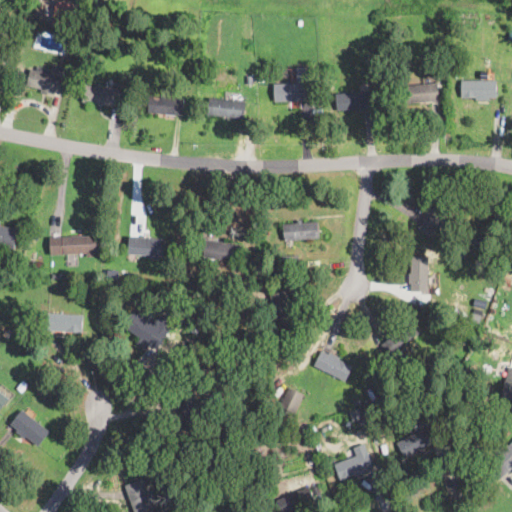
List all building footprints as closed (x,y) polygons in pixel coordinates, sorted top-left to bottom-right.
[(56,0),(52,25),(71,27),(74,2),(59,0),(56,0)] [(8,76),(1,75),(1,76),(0,75),(0,57),(4,58),(4,60),(10,61),(8,76)] [(68,72),(63,94),(56,92),(56,94),(43,92),(43,89),(27,86),(31,69),(51,73),(52,68),(68,72)] [(275,102),(274,84),(298,84),(298,68),(309,68),(310,101),(275,102)] [(371,80),(370,72),(381,71),(381,79),(371,80)] [(462,98),(462,81),(496,81),(496,98),(462,98)] [(118,107),(83,102),(85,85),(111,88),(112,82),(121,83),(118,107)] [(404,104),(402,87),(437,83),(439,101),(404,104)] [(338,112),(336,94),(370,90),(372,108),(338,112)] [(183,116),(148,113),(150,96),(184,99),(183,116)] [(244,120),(208,116),(210,98),(246,103),(244,120)] [(432,238),(419,227),(424,221),(422,220),(430,209),(432,211),(441,199),(455,209),(432,238)] [(303,220),(303,223),(319,221),(320,238),(285,241),(284,224),(298,223),(298,221),(303,220)] [(15,250),(3,249),(4,244),(0,243),(0,226),(17,228),(15,250)] [(483,234),(481,246),(470,244),(472,232),(483,234)] [(94,253),(95,257),(88,257),(87,254),(51,255),(50,237),(99,235),(100,253),(94,253)] [(159,256),(129,254),(130,237),(160,238),(159,256)] [(240,262),(218,259),(217,264),(202,263),(205,239),(242,244),(240,262)] [(282,270),(282,256),(299,255),(299,270),(282,270)] [(428,292),(411,292),(411,284),(409,284),(409,273),(412,273),(412,257),(428,257),(428,292)] [(60,281),(52,280),(52,273),(61,274),(60,281)] [(138,274),(137,282),(128,281),(129,273),(138,274)] [(511,285),(503,281),(506,274),(511,276),(511,285)] [(115,295),(107,295),(107,286),(115,287),(115,295)] [(278,332),(270,294),(288,291),(295,328),(278,332)] [(482,314),(481,322),(473,320),(474,312),(482,314)] [(82,332),(47,330),(48,313),(83,315),(82,332)] [(157,349),(151,345),(149,347),(139,340),(141,338),(128,329),(137,316),(166,335),(157,349)] [(203,329),(200,322),(206,320),(209,327),(203,329)] [(394,357),(382,345),(389,338),(390,339),(408,320),(420,332),(394,357)] [(11,333),(8,337),(3,333),(6,329),(11,333)] [(483,342),(478,340),(480,334),(486,336),(483,342)] [(494,338),(492,344),(486,342),(488,336),(494,338)] [(185,341),(179,348),(175,343),(181,337),(185,341)] [(329,354),(330,352),(341,357),(339,360),(353,367),(345,382),(314,366),(322,351),(329,354)] [(511,399),(502,398),(505,380),(506,381),(509,367),(511,367),(511,399)] [(23,393),(17,389),(23,381),(28,385),(23,393)] [(41,397),(35,392),(39,387),(45,391),(41,397)] [(305,394),(296,413),(280,406),(289,387),(305,394)] [(0,410),(0,391),(9,399),(0,410)] [(189,432),(174,400),(191,392),(206,424),(189,432)] [(392,413),(388,408),(394,404),(398,409),(392,413)] [(39,447),(27,437),(25,440),(16,433),(18,430),(11,425),(22,410),(51,432),(39,447)] [(368,426),(364,413),(375,410),(379,424),(368,426)] [(405,458),(397,443),(421,430),(418,423),(426,419),(437,440),(405,458)] [(276,442),(269,445),(266,437),(273,435),(276,442)] [(511,467),(500,479),(488,467),(499,455),(491,447),(500,438),(509,447),(511,443),(511,467)] [(356,477),(355,475),(341,480),(335,464),(356,456),(353,448),(365,443),(374,468),(367,470),(368,473),(356,477)] [(253,476),(244,456),(259,449),(268,469),(253,476)] [(135,511),(126,486),(143,479),(154,511),(135,511)] [(315,495),(312,487),(318,485),(321,493),(315,495)] [(309,507),(298,511),(297,510),(292,511),(281,511),(276,500),(309,486),(315,501),(307,505),(309,507)] [(204,509),(199,511),(196,505),(202,503),(204,509)]
